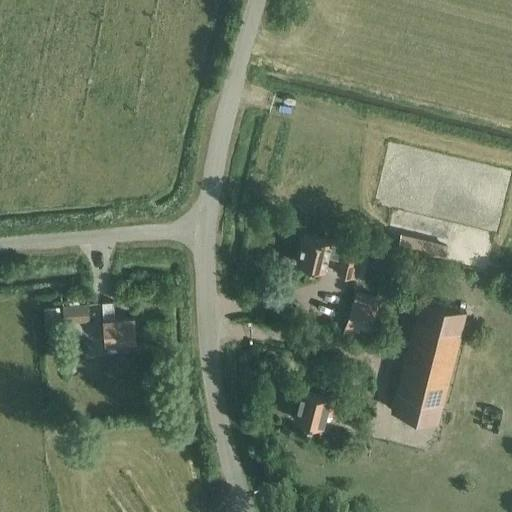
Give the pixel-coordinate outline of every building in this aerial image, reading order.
[(336,273),(350,277),(357,248),(302,234),(295,262),(323,269),(326,256),(339,259),(336,273)] [(397,247),(425,254),(428,242),(400,235),(397,247)] [(388,281),(415,287),(418,270),(392,265),(388,281)] [(376,314),(379,291),(357,289),(355,312),(376,314)] [(389,409),(434,421),(463,311),(418,299),(389,409)] [(135,315),(115,317),(114,302),(103,303),(104,318),(102,318),(104,342),(137,340),(135,315)] [(64,306),(65,319),(90,317),(88,304),(64,306)] [(40,309),(42,332),(53,331),(51,308),(40,309)] [(293,420),(320,426),(328,397),(301,390),(293,420)]
